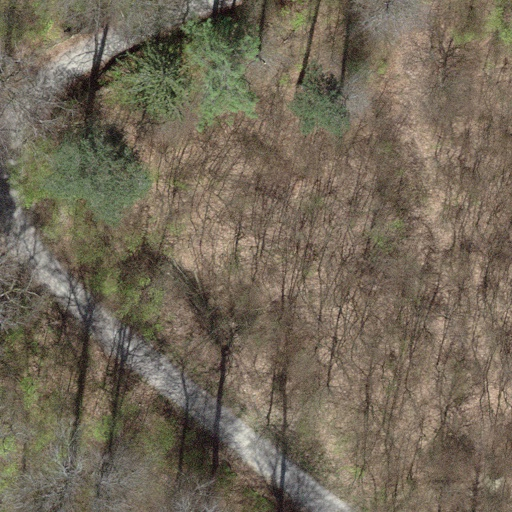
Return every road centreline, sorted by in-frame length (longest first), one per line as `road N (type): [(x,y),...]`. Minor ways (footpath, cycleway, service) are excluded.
road 1 (track): [(0,201),(55,283),(271,446),(341,511)]
road 2 (track): [(196,0),(149,16),(21,93),(0,157)]
